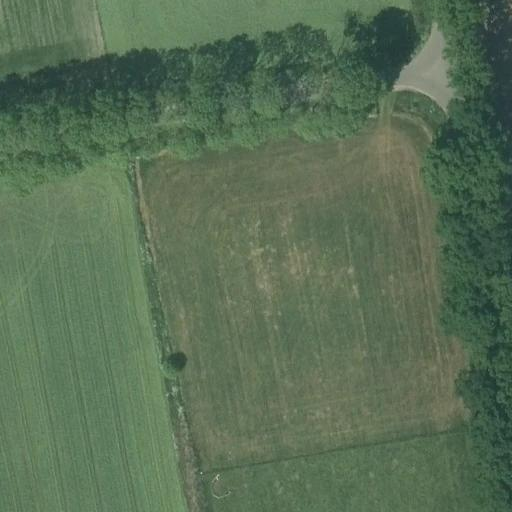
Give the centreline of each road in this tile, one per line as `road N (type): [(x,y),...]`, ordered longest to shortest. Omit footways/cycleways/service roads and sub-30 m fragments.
road 1 (unclassified): [(460,69),(0,141)]
road 2 (unclassified): [(511,411),(460,69)]
